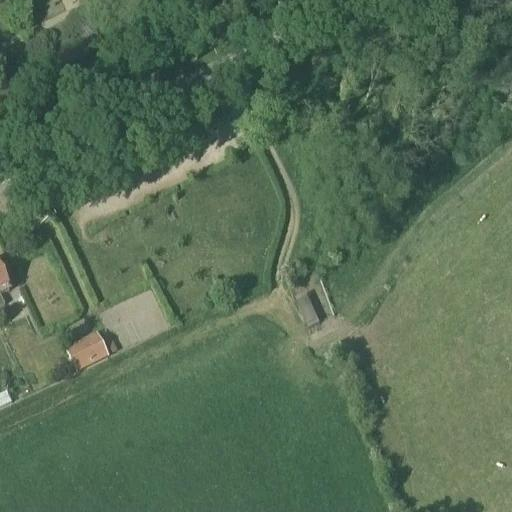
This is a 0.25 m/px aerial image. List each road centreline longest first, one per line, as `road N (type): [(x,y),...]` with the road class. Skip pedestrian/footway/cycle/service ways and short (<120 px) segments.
road 1 (track): [(511,145),(429,218),(347,328),(314,342),(300,338),(281,300),(288,210),(227,70)]
road 2 (tertiary): [(0,177),(369,0)]
